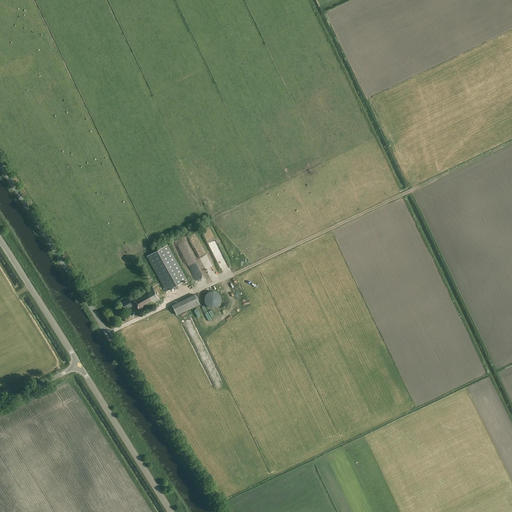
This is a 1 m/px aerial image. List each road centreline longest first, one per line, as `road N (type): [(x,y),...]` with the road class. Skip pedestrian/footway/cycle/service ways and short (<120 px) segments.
road 1 (unclassified): [(220,511),(0,163)]
road 2 (unclassified): [(171,511),(78,365)]
road 3 (unclassified): [(78,365),(0,239)]
